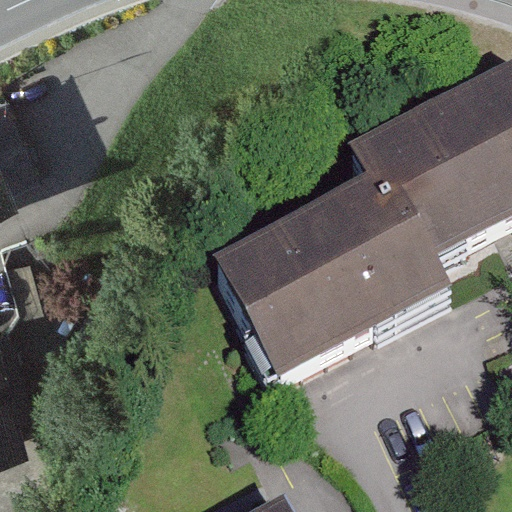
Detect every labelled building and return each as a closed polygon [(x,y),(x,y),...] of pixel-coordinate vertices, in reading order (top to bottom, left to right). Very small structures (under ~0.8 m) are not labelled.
[(511,76),(368,150),(385,184),(430,273),(511,231),(511,76)] [(0,195),(43,176),(8,100),(0,103),(0,195)] [(385,184),(217,272),(280,393),(448,305),(430,273),(385,184)] [(15,322),(0,326),(0,339),(18,409),(36,404),(15,322)] [(0,339),(0,443),(26,436),(18,409),(0,339)]
